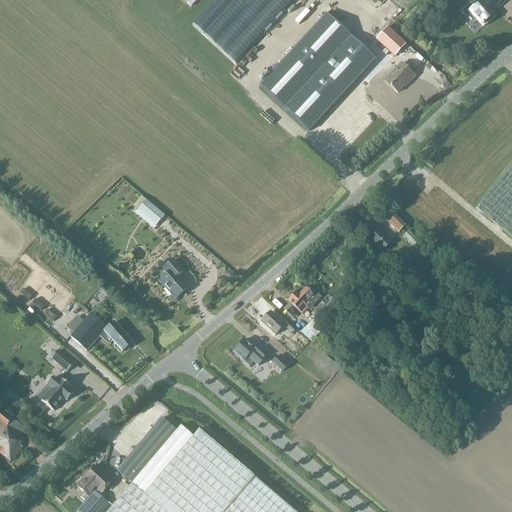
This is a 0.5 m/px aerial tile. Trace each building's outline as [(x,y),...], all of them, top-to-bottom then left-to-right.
[(196,0),(191,5),(196,9),(204,0),(196,0)] [(236,65),(295,0),(218,0),(194,26),(236,65)] [(307,0),(304,3),(322,20),(260,87),(309,132),(363,74),(372,82),(384,69),(309,0),(307,0)] [(364,0),(356,0),(355,1),(370,14),(375,9),(364,0)] [(496,16),(493,12),(506,0),(482,0),(469,11),(483,27),(496,16)] [(369,17),(381,27),(387,19),(375,9),(369,17)] [(407,84),(408,85),(415,77),(401,64),(385,82),(398,93),(407,84)] [(340,135),(343,138),(353,129),(351,126),(340,135)] [(346,144),(357,134),(353,130),(343,140),(346,144)] [(511,165),(476,209),(511,238),(511,165)] [(139,194),(130,205),(138,212),(136,214),(154,229),(165,216),(139,194)] [(385,219),(399,233),(406,226),(392,212),(385,219)] [(392,242),(372,223),(363,233),(382,252),(392,242)] [(398,234),(393,239),(400,246),(405,242),(398,234)] [(96,235),(92,242),(98,245),(102,238),(96,235)] [(187,288),(177,276),(183,271),(174,261),(168,266),(173,272),(161,282),(175,299),(187,288)] [(23,288),(20,293),(29,298),(31,293),(23,288)] [(303,315),(309,309),(311,311),(318,303),(312,298),(313,296),(306,289),(291,304),(303,315)] [(316,338),(325,327),(323,325),(339,307),(328,297),(312,315),(316,318),(306,329),(316,338)] [(51,318),(55,315),(46,307),(43,310),(51,318)] [(285,326),(271,313),(261,323),(275,336),(285,326)] [(70,337),(87,352),(107,329),(91,314),(70,337)] [(296,330),(289,323),(285,328),(293,334),(296,330)] [(112,341),(123,353),(133,344),(123,332),(122,332),(117,327),(111,333),(116,338),(112,341)] [(244,341),(233,352),(249,368),(253,363),(257,367),(266,358),(255,348),(253,350),(244,341)] [(58,352),(52,360),(67,373),(74,365),(58,352)] [(277,357),(272,363),(282,373),(288,366),(277,357)] [(55,379),(39,399),(55,412),(65,400),(68,402),(74,394),(72,392),(73,390),(61,380),(60,382),(55,379)] [(0,431),(0,453),(10,463),(23,448),(20,446),(25,441),(19,436),(25,430),(2,410),(0,412),(0,421),(5,426),(0,431)] [(295,511),(198,429),(193,434),(183,424),(177,432),(176,431),(162,419),(117,471),(132,483),(133,484),(109,511),(295,511)] [(89,499),(77,511),(102,511),(109,505),(95,492),(97,490),(102,495),(105,491),(111,485),(114,482),(96,466),(93,469),(91,471),(84,479),(85,480),(78,488),(89,499)]
